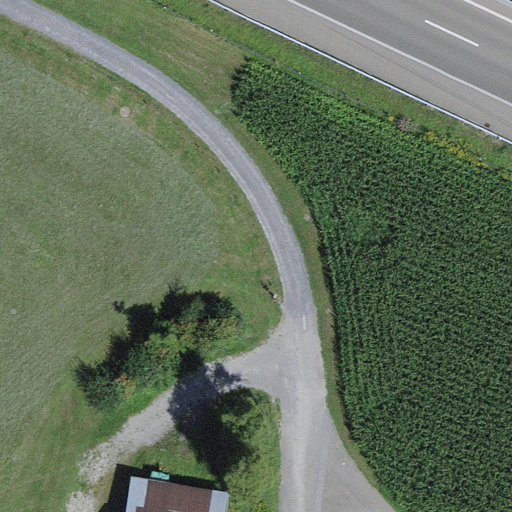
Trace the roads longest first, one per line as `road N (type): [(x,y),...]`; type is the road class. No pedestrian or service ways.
road 1 (track): [(386,511),(305,444),(304,265),(234,135),(130,58),(11,0)]
road 2 (motorway): [(394,0),(511,55)]
